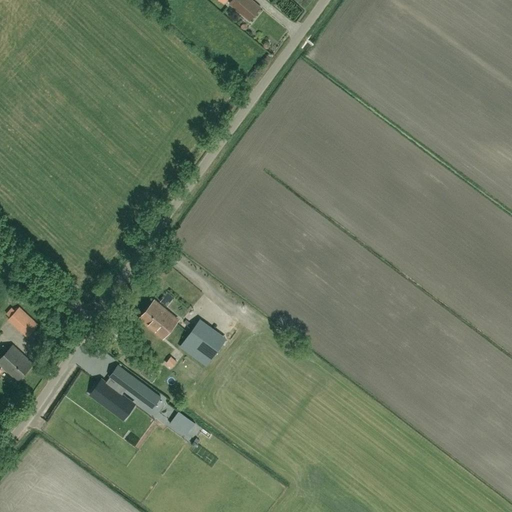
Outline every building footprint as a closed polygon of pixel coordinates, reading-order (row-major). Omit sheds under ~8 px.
[(250,20),(261,7),(252,0),(232,0),(230,3),(250,20)] [(150,325),(153,327),(156,330),(155,331),(164,338),(179,320),(155,301),(140,318),(149,325),(150,325)] [(238,324),(275,348),(286,332),(249,307),(238,324)] [(36,327),(19,310),(10,319),(28,336),(36,327)] [(0,321),(5,325),(9,320),(1,314),(0,314),(0,321)] [(195,326),(183,342),(209,361),(220,345),(195,326)] [(284,344),(280,348),(305,370),(309,366),(284,344)] [(0,363),(18,380),(33,364),(14,345),(0,359),(0,363)] [(148,378),(156,368),(149,363),(141,372),(148,378)] [(126,398),(120,394),(125,387),(152,408),(161,397),(128,372),(118,385),(113,381),(109,385),(105,383),(101,380),(91,394),(116,413),(126,398)] [(179,411),(170,423),(186,435),(195,423),(179,411)] [(196,438),(191,444),(195,447),(200,440),(196,438)]
